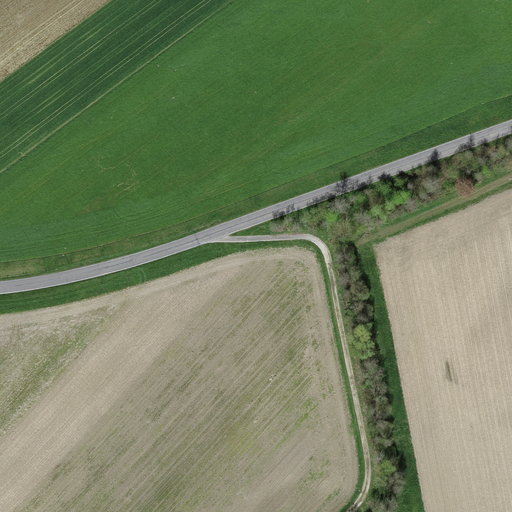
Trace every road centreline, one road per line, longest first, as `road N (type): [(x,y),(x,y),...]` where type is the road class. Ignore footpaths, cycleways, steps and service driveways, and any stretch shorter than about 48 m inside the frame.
road 1 (unclassified): [(0,287),(125,262),(511,127)]
road 2 (track): [(349,511),(364,490),(367,461),(324,249),(301,236),(206,236)]
road 3 (track): [(511,177),(353,246)]
